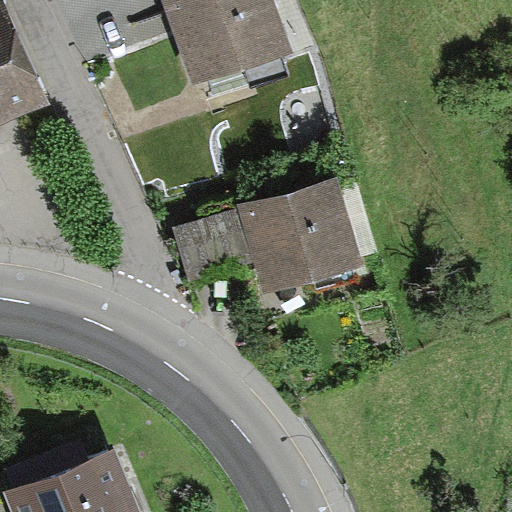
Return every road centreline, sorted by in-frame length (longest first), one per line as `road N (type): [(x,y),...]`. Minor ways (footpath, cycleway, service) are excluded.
road 1 (residential): [(141,343),(158,297),(147,252),(31,0)]
road 2 (tertiary): [(292,511),(249,438),(213,398),(141,343)]
road 3 (tertiary): [(141,343),(58,309),(0,298)]
